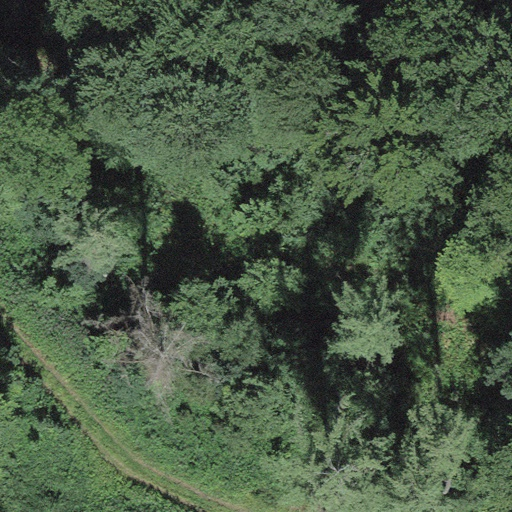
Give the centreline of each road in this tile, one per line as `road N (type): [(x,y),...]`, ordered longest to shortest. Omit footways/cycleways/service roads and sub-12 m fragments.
road 1 (track): [(0,349),(15,368),(172,480),(292,511)]
road 2 (track): [(89,0),(257,0)]
